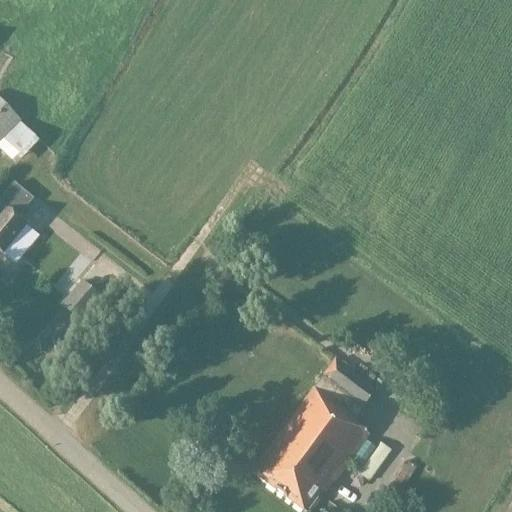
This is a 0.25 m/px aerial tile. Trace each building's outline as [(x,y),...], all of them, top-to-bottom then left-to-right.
[(0,103),(0,140),(19,123),(0,103)] [(0,200),(0,208),(5,212),(0,217),(0,252),(3,254),(26,226),(17,219),(33,201),(13,185),(0,200)] [(80,283),(59,307),(79,324),(100,300),(80,283)] [(89,327),(99,335),(111,320),(102,312),(89,327)] [(39,354),(53,352),(51,339),(37,341),(39,354)] [(251,476),(298,511),(307,511),(322,494),(324,496),(368,438),(351,425),(353,421),(352,421),(374,392),(336,364),(251,476)] [(357,476),(368,484),(389,455),(379,447),(357,476)] [(406,463),(386,494),(398,501),(416,470),(406,463)]
